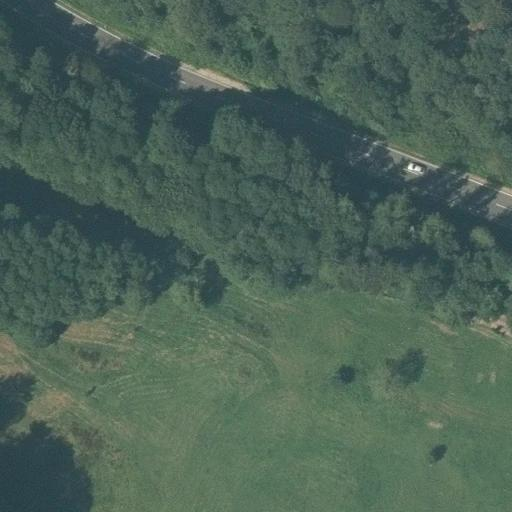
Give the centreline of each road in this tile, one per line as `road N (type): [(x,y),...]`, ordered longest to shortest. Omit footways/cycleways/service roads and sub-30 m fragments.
road 1 (track): [(511,337),(0,148)]
road 2 (secondary): [(511,212),(206,96),(21,0)]
